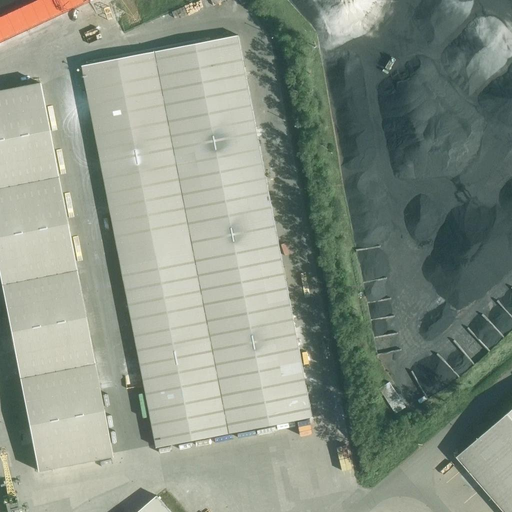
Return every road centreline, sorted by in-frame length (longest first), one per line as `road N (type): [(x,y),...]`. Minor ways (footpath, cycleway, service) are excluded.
road 1 (unknown): [(61,57),(217,20),(251,35),(331,441),(329,464),(317,470)]
road 2 (unknown): [(140,475),(61,57)]
road 3 (unknown): [(140,475),(178,463),(271,478),(317,470)]
road 4 (unclassified): [(408,468),(511,375)]
